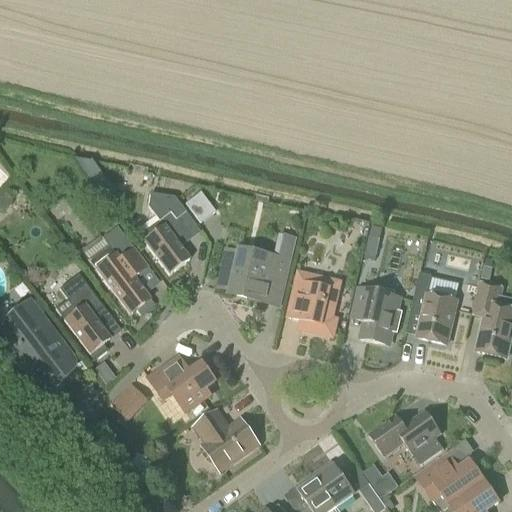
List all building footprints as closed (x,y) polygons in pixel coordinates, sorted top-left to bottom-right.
[(0,188),(10,180),(0,169),(0,188)] [(0,199),(0,214),(2,214),(11,208),(11,204),(5,196),(0,199)] [(199,196),(184,207),(199,227),(214,215),(199,196)] [(138,239),(142,244),(168,279),(189,263),(181,253),(181,249),(190,243),(175,223),(184,215),(173,201),(149,197),(147,211),(157,224),(138,239)] [(102,206),(92,214),(102,227),(112,220),(102,206)] [(382,231),(371,228),(364,261),(375,263),(382,231)] [(133,282),(147,272),(116,231),(101,242),(106,249),(87,264),(103,284),(129,319),(135,314),(139,319),(153,309),(149,303),(145,298),(141,293),(133,282)] [(270,285),(284,288),(295,240),(284,237),(284,238),(279,237),(273,262),(241,255),(231,296),(266,304),(270,285)] [(420,275),(413,307),(425,310),(418,341),(447,348),(457,305),(457,304),(428,298),(431,285),(432,278),(420,275)] [(308,332),(309,333),(309,334),(310,334),(311,335),(333,340),(337,323),(332,322),(340,286),(299,277),(289,321),(309,326),(308,331),(308,332)] [(105,332),(114,326),(78,278),(59,292),(67,303),(55,313),(63,324),(89,359),(93,365),(108,354),(103,348),(109,343),(105,337),(105,332)] [(485,321),(477,355),(506,362),(511,337),(511,302),(501,301),(504,290),(480,284),(472,318),(485,321)] [(401,301),(394,300),(396,294),(380,291),(379,296),(372,295),(358,291),(350,322),(365,326),(361,342),(389,349),(393,335),(399,336),(404,314),(398,313),(401,301)] [(61,356),(62,352),(62,351),(63,350),(28,305),(27,306),(37,319),(22,330),(16,323),(15,323),(10,328),(8,332),(7,335),(5,340),(5,345),(5,349),(6,354),(8,358),(7,360),(49,399),(70,376),(71,374),(72,373),(72,372),(73,369),(73,367),(73,366),(72,364),(72,362),(70,360),(69,359),(68,358),(67,357),(65,357),(64,356),(62,356),(61,356)] [(174,398),(186,416),(210,399),(206,392),(216,385),(203,368),(190,377),(179,362),(150,383),(165,404),(174,398)] [(202,450),(220,476),(260,449),(242,423),(228,432),(217,415),(195,430),(207,446),(202,450)] [(397,419),(369,439),(384,461),(404,447),(412,458),(413,458),(420,468),(444,452),(436,441),(442,437),(426,415),(404,430),(397,419)] [(415,479),(437,511),(444,511),(484,484),(470,464),(459,472),(448,456),(415,479)] [(332,465),(314,478),(337,511),(355,498),(332,465)] [(394,488),(383,474),(369,484),(379,499),(394,488)] [(334,511),(337,511),(314,478),(296,491),(309,510),(305,511),(334,511)] [(484,484),(444,511),(489,511),(499,506),(484,484)] [(359,494),(371,511),(385,511),(386,511),(369,487),(359,494)]
